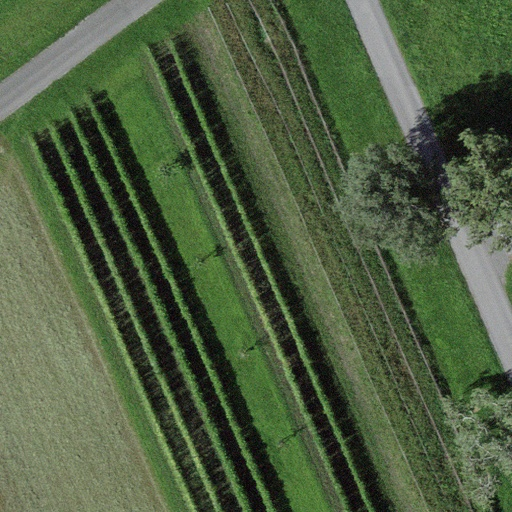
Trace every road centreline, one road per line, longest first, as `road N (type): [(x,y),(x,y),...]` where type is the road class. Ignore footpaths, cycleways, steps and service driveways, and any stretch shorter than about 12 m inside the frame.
road 1 (track): [(380,0),(511,303)]
road 2 (track): [(167,0),(0,126)]
